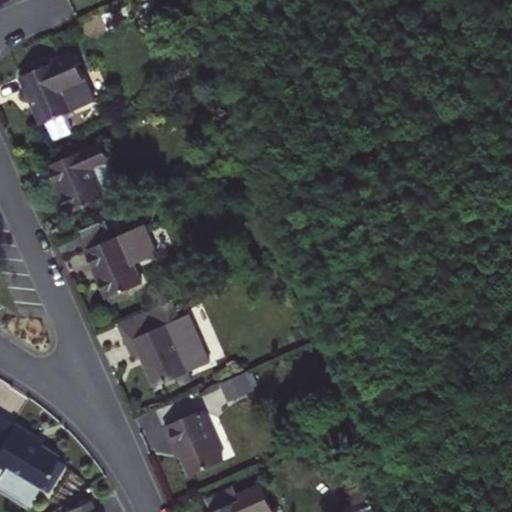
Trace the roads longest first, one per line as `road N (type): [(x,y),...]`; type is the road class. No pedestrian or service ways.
road 1 (residential): [(116,436),(0,172)]
road 2 (residential): [(116,436),(0,350)]
